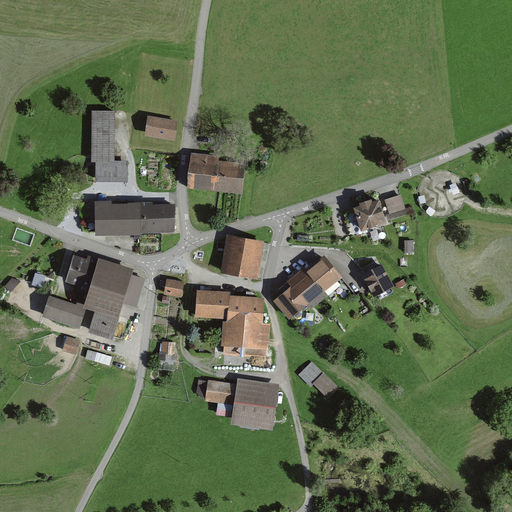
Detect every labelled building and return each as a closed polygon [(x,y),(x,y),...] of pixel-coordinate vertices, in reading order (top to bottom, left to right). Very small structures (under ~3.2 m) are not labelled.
[(116,112),(92,112),(92,183),(129,183),(129,162),(115,162),(116,112)] [(178,122),(148,117),(144,138),(174,143),(178,122)] [(188,190),(244,194),(247,158),(191,154),(188,190)] [(403,196),(387,200),(393,220),(415,213),(413,207),(407,209),(403,196)] [(108,201),(93,201),(93,239),(140,239),(140,235),(175,235),(175,206),(108,206),(108,201)] [(387,223),(380,203),(353,211),(360,232),(387,223)] [(257,281),(264,243),(230,236),(223,275),(257,281)] [(87,335),(108,342),(122,299),(137,304),(146,280),(132,275),(133,271),(75,251),(64,284),(87,292),(82,306),(95,311),(87,335)] [(345,283),(321,256),(289,285),(292,288),(274,304),(290,322),(307,307),(311,313),(345,283)] [(395,289),(382,267),(362,278),(375,300),(395,289)] [(184,282),(167,280),(165,295),(181,298),(184,282)] [(230,294),(197,291),(194,318),(224,321),(221,348),(226,349),(225,354),(267,358),(270,326),(261,325),(263,301),(230,298),(230,294)] [(81,307),(49,296),(42,317),(74,327),(81,307)] [(82,343),(68,338),(63,351),(77,356),(82,343)] [(173,367),(177,342),(164,340),(160,365),(173,367)] [(112,364),(113,356),(104,355),(103,362),(112,364)] [(340,388),(314,363),(302,377),(327,401),(340,388)] [(237,387),(208,382),(204,401),(234,406),(230,426),(272,433),(279,386),(238,379),(237,387)]
